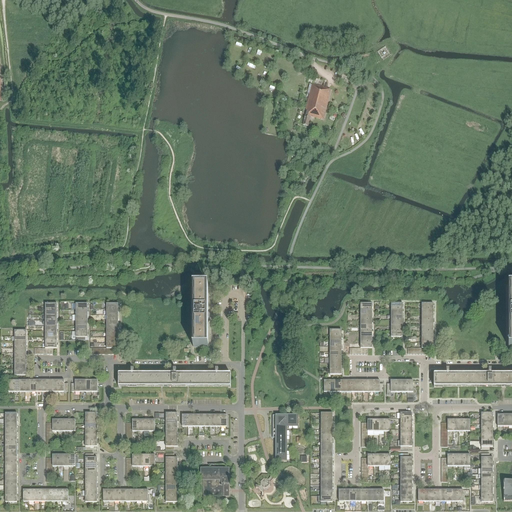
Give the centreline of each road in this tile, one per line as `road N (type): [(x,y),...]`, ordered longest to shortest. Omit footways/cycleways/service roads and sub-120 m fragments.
road 1 (unclassified): [(136,0),(315,58)]
road 2 (residential): [(120,407),(241,407)]
